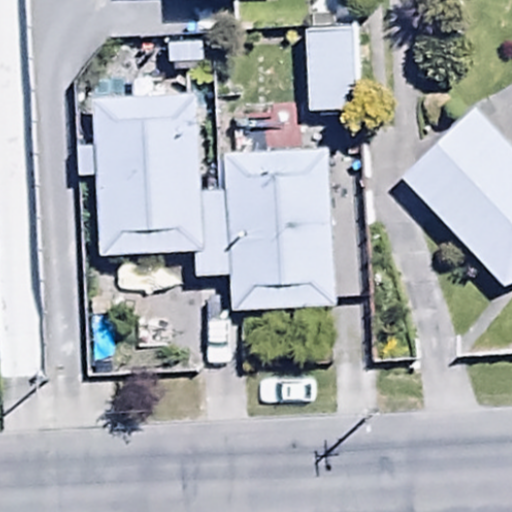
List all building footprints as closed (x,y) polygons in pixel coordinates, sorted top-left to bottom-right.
[(244,0),(191,0),(191,9),(245,8),(244,0)] [(356,36),(310,37),(311,120),(358,119),(356,36)] [(234,286),(229,202),(202,202),(199,107),(98,107),(98,158),(79,158),(78,187),(101,186),(101,267),(198,268),(198,286),(234,286)] [(511,156),(479,120),(406,186),(509,299),(511,297),(511,156)] [(229,202),(234,286),(234,322),(336,320),(332,161),(229,161),(229,202)]
